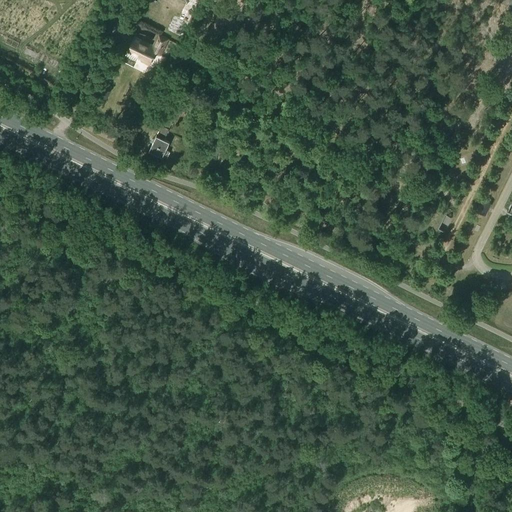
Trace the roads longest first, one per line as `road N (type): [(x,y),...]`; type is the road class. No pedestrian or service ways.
road 1 (primary): [(0,135),(511,386)]
road 2 (primary): [(511,366),(0,116)]
road 3 (track): [(511,113),(441,253),(458,265),(477,263)]
road 4 (unclassified): [(70,113),(125,0)]
